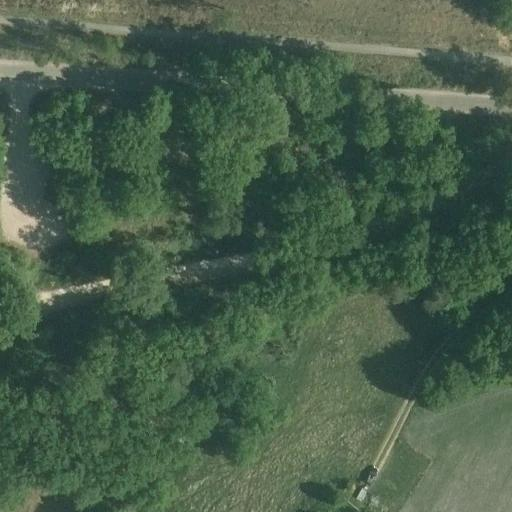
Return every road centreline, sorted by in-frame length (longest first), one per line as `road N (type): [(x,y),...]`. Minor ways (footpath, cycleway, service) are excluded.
road 1 (track): [(0,322),(330,247),(511,170)]
road 2 (tertiary): [(511,108),(0,72)]
road 3 (track): [(15,73),(31,224)]
